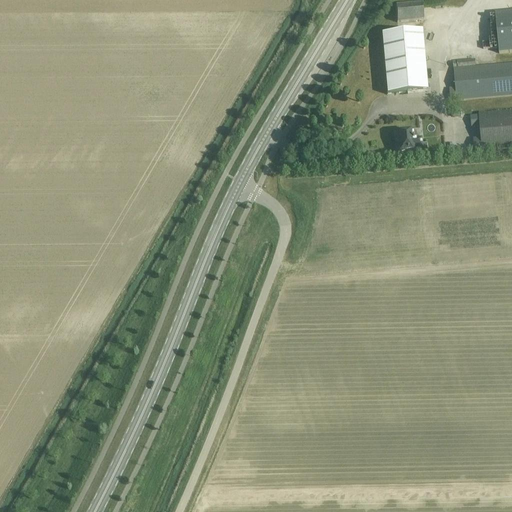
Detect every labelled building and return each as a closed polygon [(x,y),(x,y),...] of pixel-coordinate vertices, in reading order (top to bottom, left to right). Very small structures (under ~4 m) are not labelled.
[(397,23),(407,22),(424,21),(422,5),(396,7),(397,23)] [(511,12),(496,14),(499,54),(511,52),(511,12)] [(422,31),(381,35),(387,96),(428,92),(422,31)] [(511,64),(454,70),(456,89),(450,89),(451,101),(511,95),(511,64)] [(511,111),(479,114),(479,116),(475,117),(476,125),(480,124),(481,138),(473,139),(475,153),(511,149),(511,111)] [(397,135),(395,136),(396,140),(397,141),(398,153),(399,152),(414,151),(414,156),(422,155),(421,140),(419,140),(418,133),(418,131),(396,133),(397,135)]
